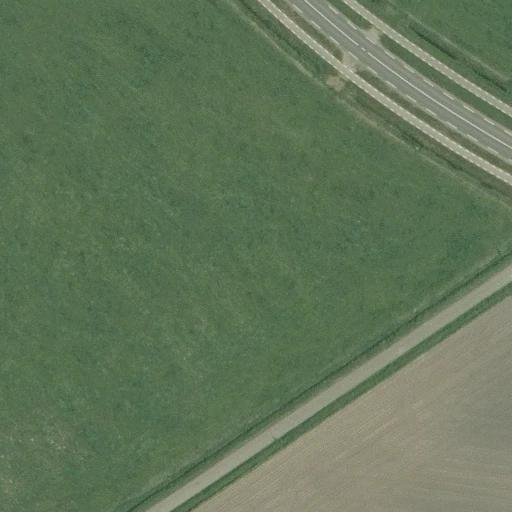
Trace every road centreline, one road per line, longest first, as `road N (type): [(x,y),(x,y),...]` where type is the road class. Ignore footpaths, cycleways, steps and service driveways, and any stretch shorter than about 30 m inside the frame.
road 1 (unclassified): [(155,511),(511,272)]
road 2 (secondary): [(511,148),(364,53),(304,0)]
